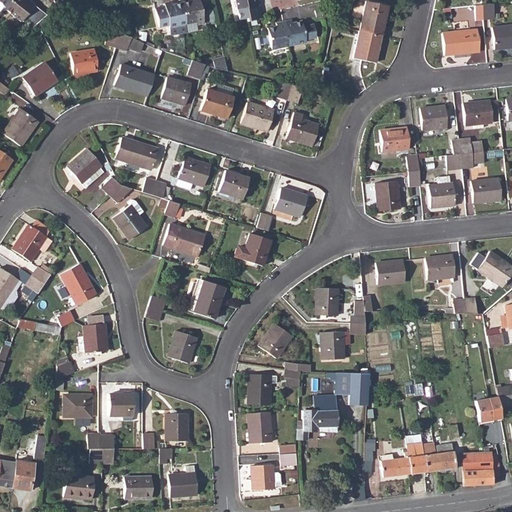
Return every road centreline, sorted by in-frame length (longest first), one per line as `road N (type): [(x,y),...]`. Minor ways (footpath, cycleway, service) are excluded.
road 1 (residential): [(340,180),(105,111),(65,127),(25,186)]
road 2 (residential): [(220,392),(181,387),(143,368),(105,251),(86,227),(25,186)]
road 3 (residential): [(349,237),(307,260),(253,307),(225,359),(220,392)]
road 4 (residential): [(511,224),(349,237)]
road 5 (tertiary): [(378,511),(511,493)]
road 6 (residential): [(340,180),(362,109),(408,81)]
road 7 (residential): [(220,392),(228,511)]
